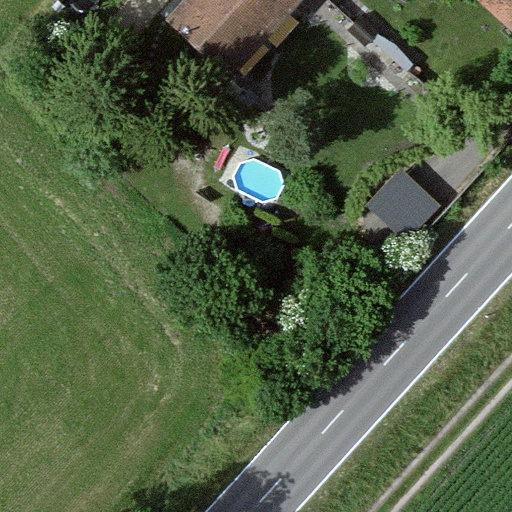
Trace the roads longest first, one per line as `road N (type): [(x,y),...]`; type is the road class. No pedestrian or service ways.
road 1 (secondary): [(511,233),(260,511)]
road 2 (track): [(511,355),(367,511)]
